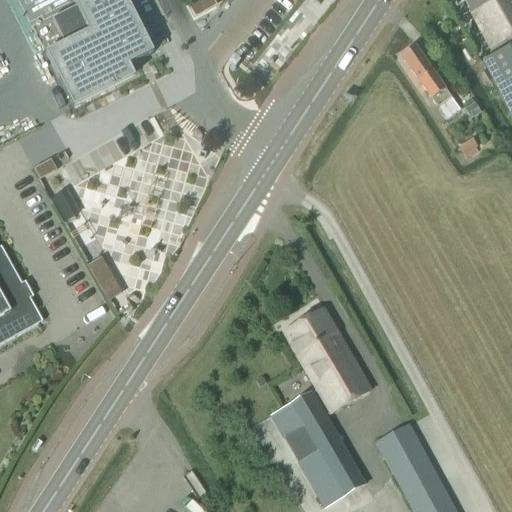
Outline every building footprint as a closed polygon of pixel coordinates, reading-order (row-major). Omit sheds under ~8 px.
[(71,107),(132,76),(128,67),(152,55),(133,17),(124,0),(70,0),(79,17),(87,33),(44,55),(71,107)] [(511,0),(463,0),(472,17),(489,49),(511,36),(511,0)] [(511,120),(511,45),(482,61),(511,120)] [(445,121),(459,111),(413,47),(399,57),(445,121)] [(465,161),(477,154),(475,149),(477,148),(472,140),(458,148),(465,161)] [(0,347),(42,324),(1,249),(0,248),(0,347)] [(331,415),(370,392),(322,311),(284,333),(331,415)] [(365,487),(311,394),(270,418),(310,487),(328,477),(342,500),(365,487)] [(412,511),(454,511),(408,427),(376,444),(412,511)]
